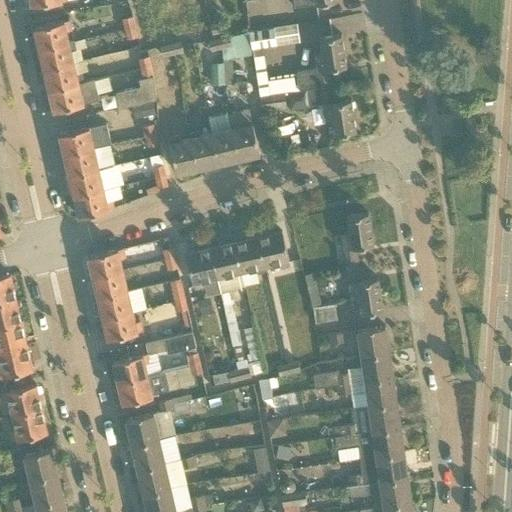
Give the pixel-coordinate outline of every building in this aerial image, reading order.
[(212,0),(200,0),(201,0),(202,12),(214,11),(212,0)] [(174,3),(163,4),(164,17),(176,15),(174,3)] [(153,18),(164,17),(163,4),(152,6),(153,18)] [(125,29),(136,27),(133,17),(122,19),(125,29)] [(39,49),(70,42),(67,30),(72,29),(70,19),(34,28),(39,49)] [(221,22),(212,24),(214,34),(224,32),(221,22)] [(136,27),(125,29),(128,39),(138,37),(136,27)] [(268,83),(263,52),(263,48),(277,45),(274,28),(250,31),(254,53),(260,96),(270,95),(268,83)] [(308,89),(332,85),(329,68),(346,66),(342,34),(321,37),(323,53),(316,54),(318,69),(297,72),(300,90),(308,89)] [(219,38),(221,48),(231,46),(230,36),(219,38)] [(220,48),(221,48),(219,38),(209,40),(211,50),(220,48)] [(44,69),(74,62),(72,51),(77,50),(74,41),(70,42),(39,49),(44,69)] [(171,44),(174,54),(184,52),(181,41),(171,44)] [(164,57),(174,54),(171,44),(161,47),(164,57)] [(141,68),(151,66),(149,57),(139,59),(141,68)] [(225,83),(224,61),(223,61),(211,62),(212,84),(225,83)] [(49,89),(84,82),(82,73),(77,74),(74,62),(44,69),(49,89)] [(119,107),(153,100),(150,84),(155,83),(151,66),(141,68),(145,86),(116,92),(119,107)] [(54,111),(89,103),(98,101),(93,80),(84,82),(49,89),(54,111)] [(334,102),(332,85),(308,89),(311,106),(324,104),(326,119),(333,118),(336,134),(356,131),(352,99),(334,102)] [(270,95),(260,96),(262,112),(287,108),(285,92),(270,95)] [(261,153),(252,118),(250,108),(229,113),(232,128),(239,158),(261,153)] [(156,134),(153,124),(159,123),(157,115),(142,118),(146,136),(156,134)] [(59,134),(64,155),(100,147),(110,144),(105,123),(59,134)] [(239,158),(232,128),(231,129),(230,123),(221,125),(222,131),(212,133),(219,163),(239,158)] [(192,138),(199,168),(219,163),(212,133),(198,137),(197,131),(189,133),(190,138),(192,138)] [(156,134),(146,136),(148,146),(158,144),(156,134)] [(178,136),(169,138),(178,173),(199,168),(192,138),(190,138),(180,141),(178,136)] [(64,155),(69,175),(100,168),(97,157),(102,155),(100,147),(64,155)] [(156,177),(166,175),(163,165),(154,167),(156,177)] [(100,168),(69,175),(74,196),(109,188),(109,187),(107,179),(103,180),(100,168)] [(158,187),(159,187),(168,185),(166,175),(156,177),(158,187)] [(114,208),(112,199),(123,197),(120,184),(109,187),(109,188),(74,196),(79,217),(109,210),(109,209),(114,208)] [(349,265),(359,264),(356,247),(373,244),(369,213),(348,216),(350,232),(343,233),(345,249),(346,249),(347,254),(338,256),(338,257),(327,259),(328,268),(349,265)] [(280,268),(290,266),(282,231),(258,237),(265,267),(279,263),(280,268)] [(265,267),(258,237),(235,242),(242,273),(256,270),(257,274),(266,272),(264,267),(265,267)] [(242,273),(235,242),(211,248),(218,278),(217,279),(218,283),(228,281),(227,276),(242,273)] [(166,259),(176,257),(173,247),(164,249),(166,259)] [(88,256),(93,277),(123,270),(123,269),(128,267),(124,248),(119,249),(88,256)] [(217,279),(218,278),(211,248),(187,253),(195,288),(204,286),(203,282),(217,279)] [(178,267),(176,257),(166,259),(168,270),(178,267)] [(360,303),(361,313),(383,309),(378,278),(361,280),(359,264),(349,265),(351,282),(350,282),(353,298),(351,298),(352,304),(360,303)] [(98,297),(128,290),(126,279),(131,278),(128,269),(123,270),(93,277),(98,297)] [(0,301),(16,298),(11,274),(0,276),(0,301)] [(140,287),(128,290),(98,297),(103,318),(133,310),(133,311),(145,308),(140,287)] [(173,291),(175,301),(185,299),(183,289),(173,291)] [(0,326),(22,321),(16,298),(0,301),(0,326)] [(185,299),(175,301),(178,311),(188,309),(185,299)] [(316,322),(338,319),(335,303),(314,307),(316,322)] [(246,359),(242,344),(234,308),(225,310),(233,346),(234,346),(239,370),(241,380),(251,377),(250,376),(264,373),(261,359),(248,362),(247,358),(246,359)] [(136,322),(133,311),(133,310),(103,318),(108,339),(143,331),(140,321),(136,322)] [(316,336),(327,334),(329,346),(344,343),(343,332),(340,333),(338,319),(316,322),(313,323),(316,336)] [(0,351),(27,345),(22,321),(0,326),(0,351)] [(361,355),(389,351),(386,325),(357,329),(361,355)] [(193,331),(173,336),(164,338),(168,354),(197,347),(193,331)] [(0,365),(0,377),(33,370),(27,345),(0,351),(0,363),(1,365),(0,365)] [(350,383),(365,381),(393,376),(389,351),(361,355),(363,366),(347,369),(348,373),(341,374),(340,370),(314,374),(316,389),(335,386),(350,383)] [(198,352),(188,355),(190,364),(200,362),(198,352)] [(118,382),(149,375),(146,364),(151,363),(148,353),(113,361),(118,382)] [(291,373),(301,371),(298,360),(289,362),(291,373)] [(193,375),(203,373),(200,362),(190,364),(193,375)] [(280,376),(291,373),(289,362),(277,365),(280,376)] [(231,382),(241,380),(239,370),(229,372),(231,382)] [(158,395),(158,393),(170,391),(165,371),(149,375),(118,382),(123,403),(158,395)] [(213,376),(215,384),(227,381),(225,373),(213,376)] [(369,405),(397,401),(393,376),(365,381),(369,405)] [(350,383),(335,386),(336,396),(351,393),(350,383)] [(12,416),(42,408),(37,384),(1,392),(4,402),(9,400),(12,416)] [(161,411),(175,408),(173,399),(159,401),(161,411)] [(373,431),(401,426),(397,401),(369,405),(373,431)] [(10,431),(12,441),(48,432),(42,408),(12,416),(16,430),(10,431)] [(133,443),(159,437),(153,412),(127,419),(133,443)] [(267,422),(270,438),(287,435),(283,418),(267,422)] [(342,435),(358,433),(357,423),(341,426),(342,435)] [(361,458),(404,451),(401,426),(373,431),(358,433),(342,435),(335,436),(337,449),(359,446),(361,458)] [(165,462),(159,437),(133,443),(138,468),(165,462)] [(276,457),(288,460),(291,447),(279,444),(276,457)] [(31,480),(58,473),(52,448),(25,455),(31,480)] [(381,481),(408,476),(404,451),(361,458),(363,474),(348,475),(349,485),(381,481)] [(181,458),(183,469),(197,465),(194,455),(181,458)] [(258,473),(270,470),(268,457),(256,460),(258,473)] [(10,458),(0,460),(0,470),(12,468),(10,458)] [(171,487),(165,462),(138,468),(144,493),(171,487)] [(37,504),(64,497),(58,473),(31,480),(37,504)] [(376,507),(412,501),(408,476),(381,481),(349,485),(346,485),(348,498),(374,493),(376,507)] [(144,493),(148,511),(173,511),(176,511),(171,487),(144,493)] [(300,511),(305,511),(304,503),(308,503),(306,491),(282,495),(284,507),(285,507),(286,511),(300,511)] [(190,499),(192,508),(206,504),(204,495),(190,499)] [(38,511),(67,511),(64,497),(37,504),(38,511)] [(251,511),(252,511),(263,509),(260,497),(248,500),(251,511)] [(7,511),(22,508),(20,498),(5,502),(7,511)] [(413,511),(412,501),(376,507),(360,509),(360,511),(413,511)]
